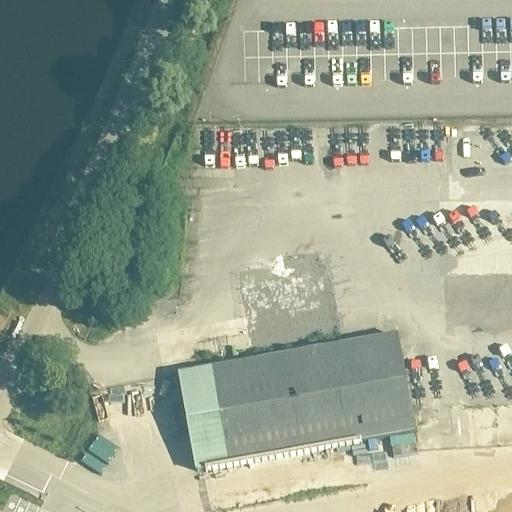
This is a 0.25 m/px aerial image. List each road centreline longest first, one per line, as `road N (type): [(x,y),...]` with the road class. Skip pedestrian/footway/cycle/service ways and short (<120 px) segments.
road 1 (unknown): [(22,345),(98,360),(129,403),(175,506),(188,511)]
road 2 (unknown): [(347,499),(442,469),(511,460)]
